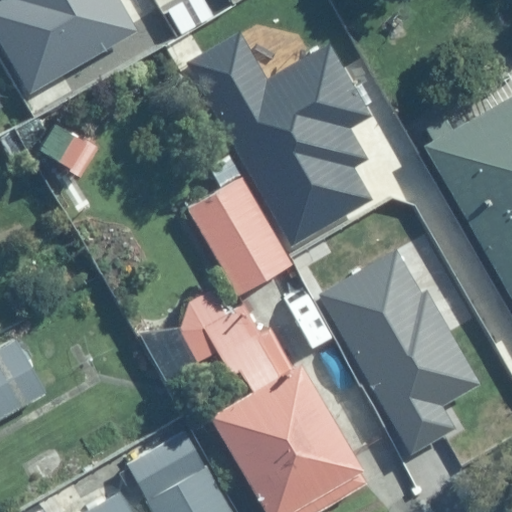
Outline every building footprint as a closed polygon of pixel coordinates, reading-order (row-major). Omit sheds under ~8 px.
[(5,0),(0,3),(0,39),(32,93),(138,30),(120,0),(5,0)] [(188,63),(292,243),(370,198),(352,167),(367,158),(349,126),(367,115),(329,49),(269,83),(240,33),(188,63)] [(511,98),(427,147),(511,295),(511,98)] [(188,208),(240,297),(293,266),(242,177),(188,208)] [(321,294),(411,451),(455,426),(443,405),(479,385),(426,294),(421,297),(396,252),(321,294)] [(15,338),(0,346),(0,418),(46,393),(15,338)] [(213,418),(267,511),(299,511),(361,477),(299,369),(213,418)] [(145,500),(152,511),(231,511),(206,467),(145,500)] [(132,511),(120,490),(81,511),(132,511)]
